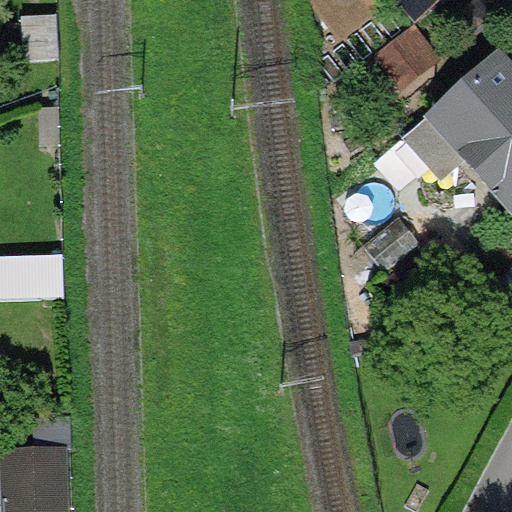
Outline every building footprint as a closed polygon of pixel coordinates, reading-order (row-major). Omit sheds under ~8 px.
[(448,0),(309,0),(309,2),(340,36),(380,0),(392,0),(417,28),(448,0)] [(407,39),(376,61),(405,101),(436,78),(407,39)] [(511,81),(499,67),(434,124),(511,212),(511,81)] [(58,271),(27,272),(28,303),(59,302),(58,271)] [(58,511),(57,462),(11,463),(12,511),(58,511)]
